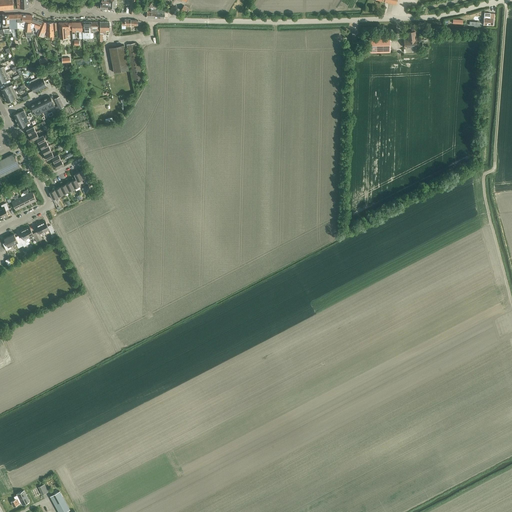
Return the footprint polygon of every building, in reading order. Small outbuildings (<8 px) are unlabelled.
[(0,0),(0,9),(14,8),(12,0),(0,0)] [(16,0),(17,8),(28,7),(28,0),(16,0)] [(101,3),(100,9),(108,9),(113,10),(115,10),(115,0),(101,0),(101,3)] [(130,13),(134,13),(134,0),(126,0),(126,5),(130,5),(130,13)] [(157,12),(157,8),(157,9),(156,9),(157,5),(154,3),(154,2),(151,0),(150,0),(147,6),(150,8),(151,8),(151,11),(147,11),(147,17),(157,18),(157,12)] [(183,11),(186,13),(189,8),(184,5),(179,12),(181,14),(183,11)] [(484,12),(483,25),(493,25),(493,20),(494,20),(494,13),(490,13),(484,12)] [(31,22),(33,17),(33,16),(32,15),(22,14),(8,15),(9,29),(11,29),(12,32),(15,40),(17,40),(14,29),(17,28),(24,29),(24,30),(25,31),(27,38),(31,37),(30,31),(32,32),(31,28),(31,26),(31,22)] [(3,15),(1,15),(2,23),(2,24),(3,29),(4,32),(12,32),(11,29),(9,29),(8,15),(3,15)] [(39,29),(42,21),(33,17),(31,22),(31,26),(31,28),(34,27),(39,29)] [(126,27),(130,27),(130,25),(137,25),(138,20),(130,19),(125,19),(125,23),(122,23),(122,29),(126,29),(126,27)] [(42,21),(39,29),(37,34),(43,37),(47,28),(47,32),(46,32),(46,36),(51,36),(50,40),(54,40),(54,30),(57,30),(56,22),(46,22),(42,21)] [(69,30),(72,30),(72,22),(69,22),(58,23),(60,38),(67,37),(67,36),(70,35),(69,30)] [(83,32),(83,31),(82,22),(72,22),(72,30),(72,31),(83,32)] [(83,31),(83,32),(83,38),(93,38),(93,33),(91,33),(91,31),(99,30),(98,22),(84,22),(84,31),(83,31)] [(100,41),(102,41),(102,33),(106,33),(106,30),(109,30),(109,22),(100,22),(100,41)] [(416,40),(415,31),(407,32),(407,40),(404,41),(405,47),(416,46),(416,40)] [(369,37),(370,52),(390,52),(390,36),(369,37)] [(127,44),(135,82),(143,80),(136,42),(127,44)] [(109,48),(114,72),(129,69),(124,45),(109,48)] [(47,57),(39,59),(40,65),(49,63),(47,57)] [(6,72),(0,74),(0,81),(1,81),(1,82),(9,78),(6,72)] [(41,75),(35,78),(40,89),(46,86),(45,83),(41,75)] [(35,78),(29,81),(33,89),(35,91),(40,89),(35,78)] [(4,89),(1,90),(4,96),(15,91),(12,85),(4,88),(4,89)] [(15,91),(4,96),(7,101),(9,100),(10,100),(18,97),(15,91)] [(50,96),(43,99),(48,110),(55,106),(50,96)] [(54,99),(60,109),(64,106),(59,96),(54,99)] [(48,110),(43,99),(37,103),(42,113),(48,110)] [(42,113),(37,103),(31,106),(35,116),(42,113)] [(13,115),(17,121),(27,116),(23,110),(13,115)] [(30,123),(27,116),(17,121),(20,128),(30,123)] [(29,136),(36,132),(33,126),(26,130),(29,136)] [(39,137),(36,132),(29,136),(32,141),(37,139),(36,138),(39,137)] [(39,144),(46,140),(43,135),(39,137),(36,138),(37,139),(39,144)] [(42,149),(49,146),(46,140),(39,144),(42,149)] [(44,154),(51,151),(49,146),(42,149),(44,154)] [(54,156),(51,151),(44,154),(47,160),(52,158),(51,158),(54,156)] [(0,177),(20,167),(13,154),(6,157),(7,158),(0,161),(0,177)] [(54,163),(61,159),(58,154),(54,156),(51,158),(52,158),(54,163)] [(61,159),(54,163),(57,168),(64,165),(61,159)] [(85,169),(80,172),(83,179),(85,182),(90,179),(88,176),(89,176),(85,169)] [(74,175),(76,179),(78,181),(83,179),(80,172),(74,175)] [(76,179),(71,181),(74,188),(80,186),(78,181),(76,179)] [(74,188),(71,181),(70,182),(66,184),(69,191),(73,189),(74,188)] [(63,185),(60,187),(64,194),(66,192),(69,191),(66,184),(63,185)] [(64,194),(60,187),(56,189),(55,190),(58,197),(60,196),(64,194)] [(25,190),(31,203),(36,200),(32,191),(28,193),(28,192),(28,191),(27,189),(25,190)] [(26,205),(31,203),(25,190),(23,191),(24,194),(25,193),(25,195),(22,196),(26,205)] [(53,199),(58,197),(55,190),(49,192),(53,199)] [(26,205),(22,196),(18,198),(17,197),(18,196),(17,194),(15,195),(21,208),(26,205)] [(16,211),(21,208),(15,195),(13,196),(14,199),(14,198),(15,200),(11,201),(16,211)] [(0,208),(0,209),(4,217),(9,215),(6,210),(9,208),(6,203),(1,205),(2,207),(0,208)] [(40,223),(45,232),(49,230),(51,234),(54,232),(50,225),(48,226),(45,221),(40,223)] [(40,234),(45,232),(40,223),(35,226),(38,231),(35,232),(39,240),(42,239),(40,234)] [(39,240),(35,232),(33,233),(29,226),(24,229),(29,237),(31,236),(33,240),(35,238),(37,242),(39,240)] [(26,239),(29,237),(24,229),(19,231),(22,236),(19,238),(22,243),(24,247),(27,245),(25,242),(27,241),(26,239)] [(22,243),(19,238),(18,235),(15,237),(14,234),(9,236),(13,244),(16,243),(17,245),(22,243)] [(10,246),(13,244),(9,236),(4,239),(5,242),(3,243),(6,250),(11,248),(10,246)] [(15,499),(11,501),(13,506),(18,504),(20,502),(21,502),(22,504),(26,502),(29,501),(29,500),(24,490),(17,493),(17,494),(14,496),(15,499)] [(50,496),(58,511),(63,511),(69,509),(59,491),(50,496)]
